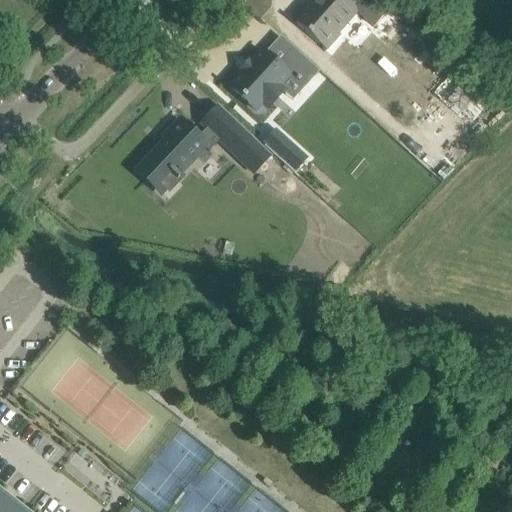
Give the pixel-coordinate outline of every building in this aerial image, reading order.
[(309,9),(296,25),(326,51),(340,36),(338,35),(357,13),(374,28),(386,14),(369,0),(320,0),(311,11),(309,9)] [(242,74),(229,88),(253,109),(262,99),(268,105),(279,92),(276,89),(291,72),(297,78),(295,80),(298,83),(300,81),(306,86),(319,73),(292,48),(276,65),(262,52),(252,63),(250,61),(240,72),(242,74)] [(453,75),(431,99),(446,112),(447,111),(455,118),(454,119),(457,122),(458,121),(467,129),(466,130),(468,132),(490,108),(453,75)] [(451,160),(389,103),(373,121),(435,177),(451,160)] [(165,143),(137,172),(154,188),(169,173),(177,181),(179,178),(178,177),(190,165),(188,163),(202,148),(202,149),(204,148),(209,152),(220,140),(253,172),(270,155),(219,108),(203,125),(207,128),(197,139),(180,122),(163,140),(165,143)] [(19,511),(0,496),(0,511),(19,511)]
